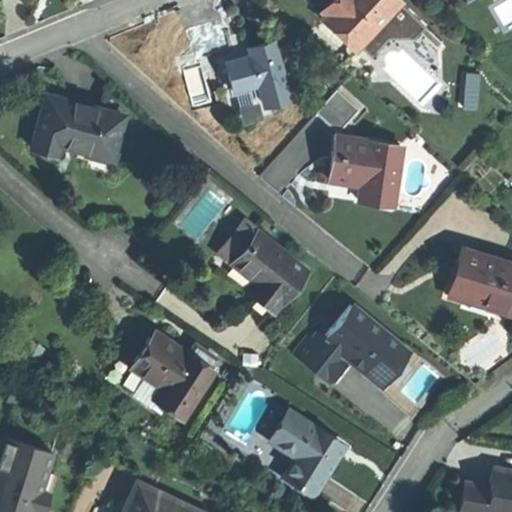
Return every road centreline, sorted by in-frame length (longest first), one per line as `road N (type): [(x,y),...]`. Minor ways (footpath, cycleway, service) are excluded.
road 1 (residential): [(70,30),(356,278)]
road 2 (residential): [(511,382),(437,434),(388,511)]
road 3 (residential): [(0,168),(103,263)]
